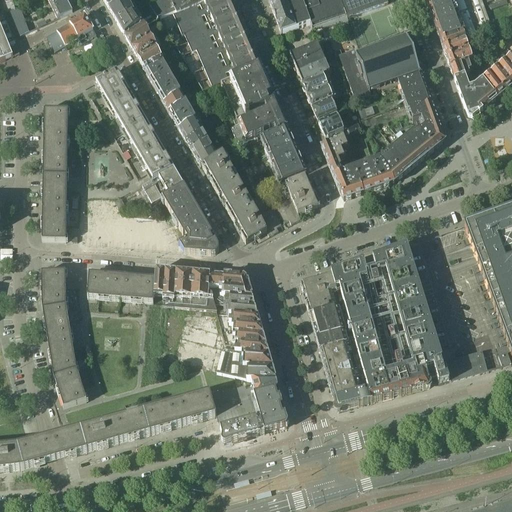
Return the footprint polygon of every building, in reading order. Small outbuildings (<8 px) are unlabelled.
[(65,0),(47,0),(51,10),(67,3),(66,1),(65,0)] [(124,0),(101,0),(108,11),(125,1),(124,0)] [(146,5),(143,0),(131,0),(137,10),(146,5)] [(163,0),(149,6),(157,21),(175,13),(176,16),(212,0),(163,0)] [(231,1),(230,0),(212,0),(176,16),(173,17),(181,36),(184,35),(236,13),(235,11),(234,10),(235,8),(233,6),(232,4),(231,1)] [(266,0),(269,5),(274,18),(273,18),(275,23),(280,35),(280,36),(281,36),(310,26),(311,31),(312,30),(312,31),(318,29),(318,28),(322,27),(328,25),(328,24),(332,23),(333,27),(339,26),(339,25),(343,24),(343,25),(347,24),(347,23),(347,21),(387,6),(385,0),(266,0)] [(12,2),(6,2),(7,4),(10,13),(16,12),(14,7),(19,6),(19,1),(14,2),(12,2)] [(125,1),(108,11),(115,24),(133,14),(136,12),(132,4),(128,7),(125,1)] [(67,3),(51,10),(53,14),(57,21),(72,14),(68,5),(67,3)] [(0,64),(12,59),(19,56),(16,48),(12,40),(9,32),(5,23),(2,15),(0,10),(0,64)] [(16,12),(10,13),(17,30),(26,26),(20,12),(16,12)] [(136,12),(133,14),(115,24),(123,37),(140,27),(144,25),(142,21),(136,12)] [(240,24),(240,22),(239,20),(239,19),(238,16),(236,15),(236,13),(184,35),(192,54),(196,52),(244,32),(243,30),(243,28),(242,25),(240,24)] [(84,17),(45,39),(54,55),(78,41),(81,46),(87,42),(87,43),(96,38),(84,17)] [(26,26),(17,30),(20,38),(22,37),(30,34),(26,26)] [(143,28),(124,38),(131,50),(149,39),(143,28)] [(248,42),(248,41),(247,39),(247,37),(246,34),(244,33),(244,32),(196,52),(204,71),(252,50),(251,48),(251,46),(250,43),(248,42)] [(492,34),(487,36),(490,45),(495,44),(492,35),(492,34)] [(149,39),(131,50),(137,61),(154,51),(156,50),(149,39)] [(419,74),(406,39),(400,41),(400,42),(367,54),(355,58),(354,53),(339,59),(355,103),(370,97),(368,92),(379,88),(379,87),(412,75),(412,76),(419,74)] [(464,44),(443,52),(443,54),(443,56),(444,59),(446,60),(446,62),(467,54),(464,44)] [(289,59),(294,69),(321,57),(317,47),(289,59)] [(256,61),(255,57),(255,55),(254,53),(252,51),(252,50),(204,71),(212,89),(220,85),(228,82),(259,68),(258,66),(259,64),(258,62),(256,61)] [(154,51),(137,61),(144,73),(161,63),(154,51)] [(467,54),(446,62),(447,63),(446,65),(447,68),(449,70),(449,71),(469,64),(470,63),(467,54)] [(321,57),(294,69),(298,78),(325,66),(321,57)] [(161,63),(144,73),(149,81),(166,71),(161,63)] [(511,72),(505,63),(497,70),(511,88),(511,72)] [(469,64),(449,71),(450,72),(450,74),(451,77),(452,78),(454,82),(464,78),(472,76),(470,72),(471,71),(469,64)] [(173,76),(182,70),(178,65),(169,70),(173,76)] [(325,66),(298,78),(301,87),(325,77),(329,76),(325,66)] [(228,82),(220,85),(236,121),(236,122),(233,123),(232,123),(228,125),(231,131),(237,146),(253,139),(254,140),(275,131),(277,135),(286,131),(282,122),(279,115),(272,99),(273,98),(261,70),(260,70),(259,68),(228,82)] [(511,88),(497,70),(489,76),(505,95),(511,88)] [(166,71),(149,81),(153,89),(170,79),(166,71)] [(132,101),(117,74),(116,73),(95,85),(111,113),(129,103),(132,101)] [(505,95),(489,76),(482,83),(496,100),(497,101),(505,95)] [(325,77),(301,87),(306,99),(326,90),(323,83),(327,82),(325,77)] [(468,91),(464,78),(454,82),(456,88),(455,89),(456,92),(458,93),(460,99),(470,96),(468,91)] [(170,79),(153,89),(158,97),(175,87),(170,79)] [(397,88),(400,97),(424,88),(421,79),(397,88)] [(496,100),(482,83),(474,89),(489,108),(497,101),(496,100)] [(175,87),(158,97),(163,105),(180,95),(175,87)] [(424,88),(400,97),(404,106),(427,98),(424,88)] [(330,89),(326,90),(306,99),(311,110),(330,102),(331,102),(328,95),(332,93),(330,89)] [(489,108),(474,89),(468,91),(470,96),(477,116),(478,116),(478,117),(489,108)] [(180,95),(163,105),(168,114),(185,104),(180,95)] [(477,116),(470,96),(460,99),(460,100),(460,102),(461,105),(462,106),(468,120),(471,121),(477,116)] [(427,98),(404,106),(407,116),(408,116),(431,107),(427,98)] [(132,101),(129,103),(111,113),(124,134),(145,122),(132,101)] [(330,102),(311,110),(317,123),(318,123),(331,117),(331,119),(335,118),(334,116),(336,115),(330,102)] [(185,104),(168,114),(173,122),(190,113),(185,104)] [(431,107),(408,116),(412,125),(420,122),(434,117),(431,107)] [(364,111),(358,113),(360,120),(366,119),(364,111)] [(68,113),(44,113),(43,124),(46,124),(45,129),(43,129),(43,130),(46,130),(46,135),(43,135),(43,146),(67,146),(68,113)] [(190,113),(173,122),(178,131),(195,121),(190,113)] [(434,117),(420,122),(423,131),(427,130),(430,132),(433,138),(441,135),(434,117)] [(339,134),(336,127),(342,124),(339,118),(336,119),(336,118),(318,126),(322,134),(324,132),(327,139),(331,138),(339,134)] [(195,121),(178,131),(185,143),(202,133),(195,121)] [(145,122),(124,134),(136,155),(153,145),(157,143),(145,122)] [(441,135),(433,138),(430,132),(427,130),(423,131),(419,135),(433,153),(437,149),(438,150),(441,148),(441,147),(444,144),(443,140),(444,140),(443,136),(442,136),(441,135)] [(264,153),(260,155),(263,162),(267,160),(269,159),(294,149),(286,131),(277,135),(262,141),(266,150),(267,152),(264,153)] [(202,133),(185,143),(190,152),(207,142),(202,133)] [(342,141),(339,134),(331,138),(333,144),(342,141)] [(412,137),(401,145),(394,151),(410,172),(418,165),(433,153),(419,135),(418,134),(413,138),(412,137)] [(218,147),(224,144),(219,136),(213,138),(218,147)] [(343,152),(346,151),(342,141),(333,144),(320,150),(326,163),(341,156),(344,155),(343,152)] [(207,142),(190,152),(195,160),(212,151),(207,142)] [(157,143),(153,145),(136,155),(152,182),(152,183),(173,171),(157,143)] [(221,146),(226,155),(230,152),(225,143),(221,146)] [(67,146),(43,146),(43,156),(46,156),(46,161),(43,161),(43,162),(45,162),(45,167),(43,167),(42,178),(66,179),(67,146)] [(294,149),(269,159),(276,173),(273,175),(274,178),(277,177),(280,183),(277,184),(279,187),(305,176),(294,149)] [(212,151),(195,160),(200,169),(201,169),(217,160),(212,151)] [(410,172),(394,151),(386,158),(378,164),(387,175),(385,176),(393,185),(398,182),(398,183),(401,180),(403,178),(410,172)] [(127,153),(122,155),(126,162),(130,159),(127,153)] [(341,156),(326,163),(333,179),(340,176),(338,170),(340,169),(338,163),(343,161),(341,156)] [(222,157),(217,160),(201,169),(206,178),(209,177),(211,181),(209,182),(214,191),(235,179),(222,157)] [(387,175),(378,164),(377,163),(371,165),(380,190),(384,188),(384,190),(388,189),(388,188),(393,185),(385,176),(387,175)] [(380,190),(371,165),(362,168),(371,193),(380,190)] [(362,168),(353,172),(362,196),(371,193),(362,168)] [(173,171),(152,183),(141,189),(151,207),(161,201),(183,188),(173,171)] [(353,172),(344,175),(353,200),(356,199),(356,200),(360,199),(360,197),(362,196),(353,172)] [(353,200),(344,175),(340,176),(333,179),(343,203),(346,202),(346,203),(350,202),(350,201),(353,200)] [(66,179),(42,178),(42,189),(44,189),(44,194),(42,194),(42,195),(45,195),(45,200),(42,200),(42,211),(66,211),(66,179)] [(284,188),(291,203),(297,218),(298,217),(319,208),(315,198),(311,200),(309,195),(311,195),(308,189),(311,188),(307,178),(284,188)] [(235,179),(214,191),(219,200),(221,199),(224,204),(227,208),(224,209),(229,218),(250,206),(235,179)] [(195,208),(183,188),(161,201),(173,221),(195,208)] [(300,222),(298,217),(297,218),(291,203),(275,210),(284,226),(289,224),(290,227),(300,222)] [(250,206),(229,218),(234,227),(237,226),(242,235),(240,236),(245,246),(266,234),(258,220),(250,206)] [(217,247),(195,208),(173,221),(182,237),(184,236),(187,241),(178,246),(183,254),(183,255),(211,257),(212,257),(213,257),(214,257),(215,256),(216,255),(217,255),(217,254),(217,253),(218,252),(218,251),(218,250),(218,249),(218,248),(218,247),(217,247)] [(473,225),(464,228),(467,237),(511,358),(511,360),(511,210),(472,225),(473,225)] [(66,211),(42,211),(42,222),(45,222),(44,226),(42,226),(42,228),(44,228),(44,232),(42,232),(41,244),(65,244),(66,211)] [(272,212),(258,220),(266,234),(268,239),(278,234),(276,230),(281,228),(272,212)] [(83,216),(81,247),(183,255),(183,254),(178,246),(165,224),(154,223),(153,230),(89,225),(89,217),(83,216)] [(432,253),(461,244),(458,232),(429,241),(432,253)] [(443,365),(407,248),(400,251),(400,252),(372,262),(376,277),(371,279),(373,287),(379,286),(382,298),(376,299),(379,308),(380,308),(382,314),(386,313),(392,335),(389,337),(391,345),(395,344),(399,361),(394,362),(397,372),(402,371),(403,374),(390,378),(387,379),(364,265),(339,274),(339,272),(330,275),(340,310),(339,310),(342,322),(346,333),(348,341),(349,345),(352,354),(354,361),(356,369),(359,378),(363,394),(367,406),(394,399),(429,389),(430,388),(428,380),(435,378),(438,387),(448,384),(443,365)] [(155,273),(154,282),(153,299),(154,299),(154,297),(162,298),(161,310),(173,310),(176,274),(155,273)] [(193,276),(176,274),(173,310),(190,312),(193,276)] [(65,275),(41,275),(41,286),(43,286),(43,291),(41,291),(41,292),(44,292),(44,297),(41,297),(42,308),(42,310),(66,308),(65,275)] [(325,280),(300,287),(309,318),(339,310),(340,310),(330,275),(324,277),(325,280)] [(121,279),(89,276),(87,300),(119,303),(121,279)] [(209,277),(193,276),(190,312),(217,314),(212,297),(207,296),(208,289),(209,277)] [(249,292),(246,282),(243,280),(209,277),(208,289),(220,289),(249,292)] [(154,282),(121,279),(119,303),(152,305),(153,299),(154,282)] [(251,300),(249,292),(220,289),(219,298),(230,298),(251,300)] [(254,309),(251,300),(230,298),(229,303),(224,303),(224,307),(226,307),(254,309)] [(257,319),(254,309),(226,307),(225,311),(231,312),(231,317),(257,319)] [(66,308),(42,310),(42,312),(44,323),(46,322),(47,327),(44,327),(45,329),(47,328),(47,333),(45,333),(47,344),(71,340),(66,308)] [(339,310),(309,318),(312,330),(342,322),(339,310)] [(259,328),(257,319),(231,317),(230,322),(228,322),(228,326),(231,326),(259,328)] [(342,322),(312,330),(315,342),(341,335),(346,333),(342,322)] [(267,356),(242,354),(235,353),(227,353),(222,335),(218,334),(183,325),(175,354),(167,352),(165,360),(173,363),(202,371),(216,374),(216,376),(233,379),(252,383),(253,386),(274,380),(267,356)] [(262,338),(259,328),(231,326),(231,330),(233,330),(232,336),(262,338)] [(349,345),(348,341),(346,333),(341,335),(315,342),(319,354),(349,345)] [(262,338),(232,336),(231,344),(230,344),(229,348),(235,348),(235,353),(242,354),(267,356),(262,338)] [(71,340),(47,344),(49,355),(51,354),(52,359),(50,359),(50,360),(53,360),(53,365),(51,365),(52,376),(53,378),(76,372),(71,340)] [(354,361),(352,354),(349,345),(319,354),(323,370),(354,361)] [(504,349),(495,351),(501,370),(511,367),(504,349)] [(443,365),(448,384),(449,384),(487,374),(481,354),(444,364),(443,365)] [(354,361),(323,370),(328,386),(359,378),(356,369),(354,361)] [(76,372),(53,378),(53,380),(56,390),(59,389),(61,394),(58,395),(58,396),(60,395),(62,400),(60,400),(63,411),(86,404),(76,372)] [(359,378),(328,386),(332,403),(363,394),(359,378)] [(250,398),(277,390),(274,380),(253,386),(254,391),(246,393),(245,388),(235,390),(239,402),(251,398),(250,398)] [(256,415),(253,406),(251,398),(239,402),(235,390),(235,389),(209,396),(215,419),(216,419),(221,439),(221,442),(221,444),(222,446),(224,447),(226,446),(231,444),(259,436),(263,435),(260,424),(258,425),(256,415)] [(251,398),(253,406),(256,415),(258,425),(260,424),(263,435),(264,435),(285,429),(287,426),(280,399),(277,390),(250,398),(251,398)] [(367,406),(363,394),(332,403),(333,405),(335,412),(336,412),(338,413),(367,406)] [(185,402),(116,422),(101,426),(102,428),(91,431),(91,428),(64,436),(70,459),(97,452),(96,449),(101,448),(102,450),(128,443),(128,441),(132,440),(133,442),(134,441),(133,439),(138,437),(139,440),(160,434),(159,432),(164,431),(165,433),(166,433),(165,430),(170,429),(170,431),(197,424),(196,422),(201,421),(202,423),(215,419),(209,396),(198,399),(199,401),(186,405),(185,402)] [(70,459),(64,436),(49,440),(17,449),(6,450),(6,452),(0,452),(0,474),(4,474),(4,472),(8,472),(9,474),(19,472),(24,472),(55,463),(70,459)]
